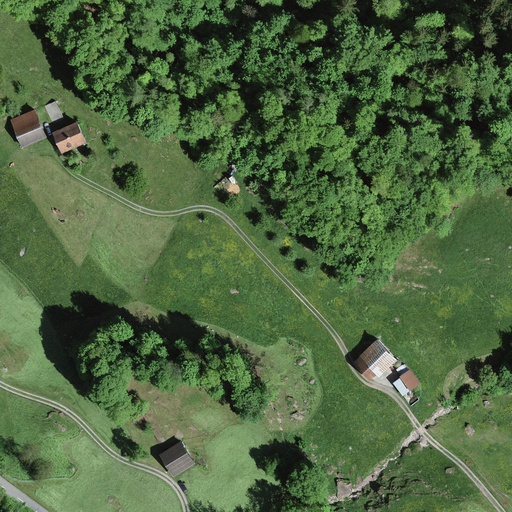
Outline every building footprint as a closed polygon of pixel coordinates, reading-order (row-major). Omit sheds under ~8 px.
[(41,112),(14,122),(24,149),(51,140),(41,112)] [(86,126),(60,136),(68,156),(94,146),(86,126)] [(401,360),(383,340),(359,361),(377,381),(401,360)] [(419,371),(398,383),(406,396),(426,384),(419,371)] [(189,443),(168,455),(179,475),(200,462),(189,443)]
